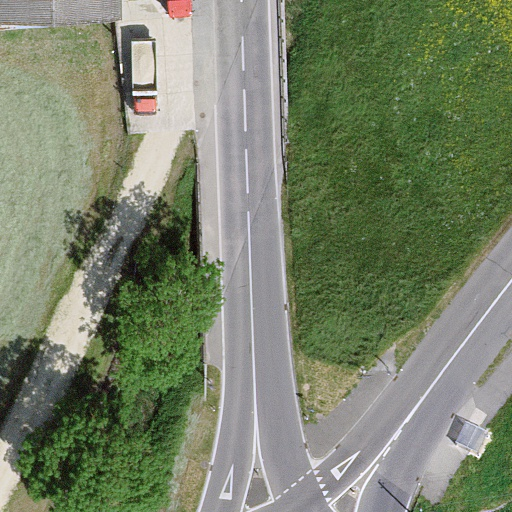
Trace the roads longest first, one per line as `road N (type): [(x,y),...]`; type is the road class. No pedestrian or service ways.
road 1 (tertiary): [(242,0),(264,511)]
road 2 (track): [(0,496),(173,119),(245,71)]
road 3 (tertiary): [(345,511),(511,281)]
